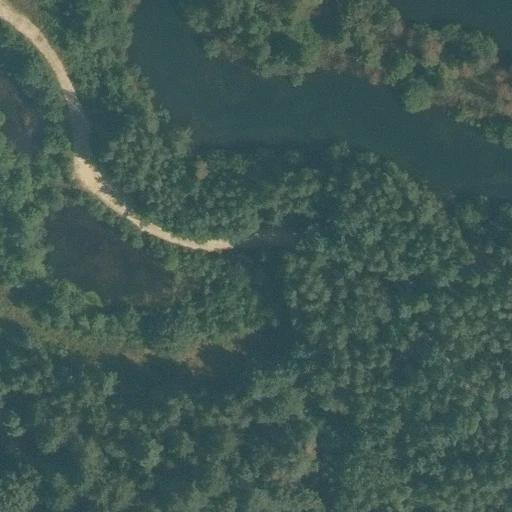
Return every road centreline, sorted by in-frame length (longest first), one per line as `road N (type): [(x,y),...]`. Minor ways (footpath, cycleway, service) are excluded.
road 1 (track): [(277,511),(365,437),(467,511)]
road 2 (unknown): [(0,387),(81,511)]
